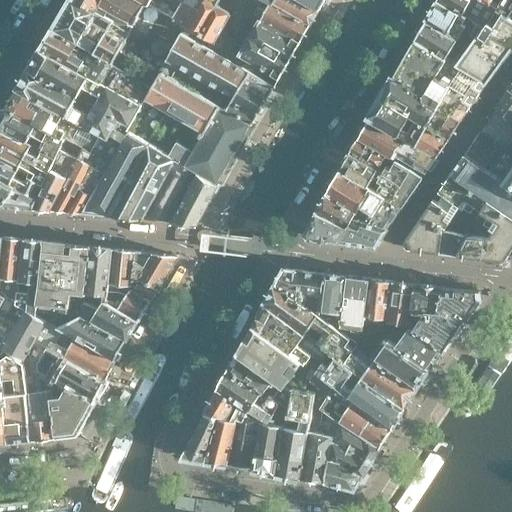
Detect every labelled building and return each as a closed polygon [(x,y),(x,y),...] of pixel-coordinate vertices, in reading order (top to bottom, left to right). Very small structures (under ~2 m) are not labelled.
[(112,35),(118,24),(108,18),(74,0),(70,0),(54,28),(111,58),(113,59),(123,41),(112,35)] [(144,2),(140,0),(74,0),(108,18),(115,6),(136,17),(144,2)] [(215,2),(215,0),(140,0),(144,2),(152,6),(155,0),(179,0),(185,3),(175,19),(214,41),(232,11),(215,2)] [(311,24),(269,0),(264,9),(258,6),(253,13),(262,18),(301,40),(302,38),(301,38),(303,35),(304,35),(304,34),(306,31),(311,24)] [(320,9),(303,0),(267,0),(269,0),(311,24),(320,9)] [(303,0),(320,9),(325,0),(303,0)] [(487,82),(511,48),(511,17),(510,16),(498,9),(492,6),(482,0),(473,0),(464,16),(469,20),(482,28),(461,58),(452,52),(459,40),(427,20),(416,39),(487,82)] [(469,20),(464,16),(438,1),(438,0),(433,0),(431,5),(434,7),(427,20),(459,40),(461,41),(467,32),(463,30),(469,20)] [(464,16),(473,0),(438,0),(438,1),(464,16)] [(511,12),(511,0),(482,0),(492,6),(495,0),(501,0),(503,1),(498,9),(510,16),(511,12)] [(274,86),(301,40),(262,18),(240,56),(239,55),(235,64),(274,86)] [(111,58),(54,28),(41,49),(100,78),(111,58)] [(274,86),(235,64),(179,33),(165,58),(232,94),(224,108),(252,124),(253,123),(254,122),(254,121),(258,113),(260,112),(260,111),(260,110),(261,109),(261,106),(259,106),(263,100),(264,101),(265,101),(266,99),(268,99),(268,98),(268,96),(273,88),(274,88),(275,87),(274,86)] [(487,82),(416,39),(415,41),(415,43),(413,47),(411,48),(400,66),(401,68),(399,72),(396,73),(396,74),(421,90),(420,93),(442,107),(461,119),(487,82)] [(153,79),(113,59),(111,58),(100,78),(41,49),(30,70),(131,119),(144,98),(153,79)] [(131,119),(30,70),(19,89),(19,90),(19,89),(19,90),(104,131),(113,135),(122,139),(126,133),(124,131),(131,119)] [(170,221),(199,173),(218,184),(218,183),(228,166),(242,141),(252,124),(224,108),(158,71),(153,79),(144,98),(200,129),(189,149),(175,141),(167,155),(126,133),(122,139),(105,171),(104,170),(82,212),(170,221)] [(442,107),(420,93),(421,90),(396,74),(395,76),(393,80),(393,79),(386,92),(384,96),(383,95),(382,97),(409,114),(419,120),(429,127),(442,107)] [(511,118),(511,91),(508,89),(496,107),(495,107),(511,118)] [(104,131),(19,90),(9,105),(8,107),(71,136),(86,143),(95,147),(104,131)] [(405,122),(409,114),(382,97),(374,112),(370,110),(366,116),(370,118),(416,145),(429,127),(419,120),(414,128),(405,122)] [(71,136),(8,107),(4,105),(1,110),(5,112),(0,121),(0,125),(28,138),(33,130),(45,136),(41,145),(46,147),(61,154),(63,150),(71,136)] [(450,138),(461,119),(442,107),(429,127),(449,139),(450,138)] [(511,118),(495,107),(481,129),(479,132),(497,144),(509,152),(511,147),(511,118)] [(416,145),(370,118),(358,139),(391,158),(396,150),(429,169),(436,157),(416,145)] [(31,148),(34,141),(28,138),(0,125),(0,143),(55,167),(55,166),(61,154),(46,147),(42,154),(31,148)] [(436,157),(449,139),(429,127),(416,145),(436,157)] [(483,166),(497,144),(479,132),(465,154),(483,166)] [(82,212),(104,170),(105,171),(122,139),(113,135),(104,151),(100,158),(97,156),(68,210),(82,212)] [(391,158),(358,139),(350,153),(382,173),(387,165),(391,158)] [(55,167),(0,143),(0,159),(20,168),(21,169),(24,163),(34,167),(31,173),(47,180),(50,176),(55,167)] [(68,210),(97,156),(100,158),(104,151),(95,147),(86,143),(78,158),(51,208),(68,210)] [(51,208),(78,158),(63,150),(61,154),(55,166),(64,170),(58,180),(50,176),(47,180),(41,193),(34,206),(35,206),(35,207),(36,207),(39,206),(44,208),(51,209),(51,208)] [(382,173),(350,153),(341,169),(367,185),(372,175),(378,179),(382,173)] [(511,214),(511,169),(505,180),(483,166),(465,154),(450,173),(489,200),(511,214)] [(17,175),(20,168),(0,159),(0,174),(15,181),(41,193),(47,180),(31,173),(28,180),(17,175)] [(424,177),(396,161),(392,168),(387,165),(382,173),(413,192),(424,177)] [(388,197),(378,191),(367,185),(341,169),(332,184),(329,182),(327,186),(330,188),(328,192),(358,211),(353,219),(375,224),(378,220),(374,216),(388,197)] [(195,223),(217,184),(218,184),(199,173),(170,221),(195,223)] [(413,192),(382,173),(378,179),(377,181),(382,184),(378,191),(388,197),(403,206),(413,192)] [(477,217),(489,200),(450,173),(439,191),(444,195),(439,203),(450,210),(439,227),(438,228),(438,229),(438,230),(438,231),(439,232),(439,233),(440,233),(440,234),(441,234),(460,206),(477,217)] [(3,204),(15,181),(0,174),(0,202),(1,202),(0,203),(1,203),(1,204),(3,204)] [(34,206),(41,193),(15,181),(3,204),(4,203),(34,206)] [(358,211),(328,192),(317,212),(349,226),(353,219),(358,211)] [(380,242),(389,228),(403,206),(388,197),(374,216),(378,220),(375,224),(353,219),(349,226),(341,240),(343,240),(347,240),(347,241),(375,244),(380,242)] [(450,210),(439,203),(436,201),(433,199),(405,240),(405,244),(406,247),(410,249),(440,252),(442,234),(441,234),(440,234),(440,233),(439,233),(439,232),(438,231),(438,230),(438,229),(438,228),(439,227),(450,210)] [(511,214),(489,200),(477,217),(492,227),(483,239),(489,240),(505,248),(510,240),(511,240),(511,214)] [(341,240),(349,226),(317,212),(316,214),(313,220),(311,222),(311,223),(308,229),(306,231),(307,231),(307,232),(309,232),(310,235),(309,235),(309,236),(309,237),(312,237),(319,237),(319,238),(322,238),(329,239),(332,239),(332,238),(339,239),(338,240),(341,241),(341,240)] [(460,255),(466,237),(442,234),(440,252),(460,255)] [(14,273),(16,266),(24,239),(4,236),(0,249),(0,293),(8,298),(11,285),(0,281),(0,280),(3,270),(14,273)] [(506,248),(505,248),(489,240),(483,239),(466,237),(460,255),(501,259),(505,259),(507,257),(508,254),(508,250),(506,248)] [(26,309),(44,241),(24,239),(16,266),(27,268),(22,282),(13,279),(11,285),(8,298),(15,303),(26,309)] [(83,285),(90,246),(67,243),(44,241),(26,309),(47,322),(48,320),(54,323),(78,314),(80,300),(81,297),(66,294),(68,283),(83,285)] [(106,287),(113,248),(90,246),(83,285),(81,297),(80,300),(88,304),(91,290),(99,291),(99,296),(104,297),(106,287)] [(128,292),(129,288),(136,251),(113,248),(106,287),(117,290),(119,279),(124,280),(123,291),(128,292)] [(158,289),(170,268),(178,255),(136,251),(129,288),(133,290),(140,277),(158,289)] [(321,315),(325,273),(286,268),(285,267),(277,283),(321,315)] [(344,331),(347,275),(325,272),(325,273),(321,315),(344,331)] [(367,318),(370,278),(347,275),(344,331),(358,341),(359,340),(360,337),(367,318)] [(158,289),(140,277),(133,290),(151,299),(152,300),(158,289)] [(386,331),(393,281),(370,278),(367,318),(386,331)] [(409,324),(411,309),(416,283),(393,281),(386,331),(386,333),(387,334),(393,339),(397,342),(409,324)] [(344,331),(321,315),(277,283),(265,304),(306,331),(312,322),(324,331),(318,339),(329,347),(347,359),(358,341),(344,331)] [(441,312),(444,286),(436,285),(424,284),(416,283),(411,309),(425,310),(441,312)] [(445,348),(479,298),(480,298),(478,290),(477,290),(444,286),(441,312),(425,310),(414,327),(445,348)] [(151,299),(133,290),(129,288),(128,292),(123,291),(117,290),(106,287),(104,297),(104,300),(139,319),(151,299)] [(0,312),(7,316),(15,303),(8,298),(0,293),(0,312)] [(139,319),(104,300),(98,310),(88,304),(80,300),(78,314),(88,319),(90,317),(128,338),(139,319)] [(25,362),(47,322),(26,309),(15,303),(7,316),(0,312),(0,375),(4,375),(2,350),(25,362)] [(318,339),(306,331),(265,304),(254,325),(314,367),(329,347),(318,339)] [(190,353),(201,358),(222,320),(223,319),(223,317),(222,316),(222,315),(221,314),(220,313),(219,312),(218,312),(217,312),(215,312),(214,312),(213,313),(212,314),(211,315),(190,353)] [(128,338),(90,317),(88,319),(78,314),(54,323),(116,359),(117,359),(128,338)] [(431,368),(397,342),(393,339),(386,349),(380,344),(387,334),(386,333),(386,331),(367,318),(360,337),(362,340),(374,352),(377,354),(418,387),(431,368)] [(80,433),(96,403),(94,402),(94,401),(64,381),(50,373),(40,367),(51,348),(105,380),(114,363),(115,360),(116,360),(116,359),(54,323),(48,320),(47,322),(25,362),(34,438),(58,436),(80,433)] [(445,348),(414,327),(409,324),(397,342),(431,368),(445,348)] [(314,367),(254,325),(239,351),(295,389),(295,387),(299,388),(314,367)] [(418,387),(377,354),(370,365),(356,352),(362,340),(360,337),(359,340),(358,341),(347,359),(405,406),(418,387)] [(458,415),(471,424),(511,362),(511,344),(510,345),(509,345),(507,345),(505,346),(504,347),(503,348),(501,350),(458,415)] [(393,427),(405,406),(347,359),(329,347),(314,367),(326,375),(338,385),(393,427)] [(105,380),(51,348),(40,367),(50,373),(57,362),(70,371),(64,381),(94,401),(105,380)] [(34,438),(25,362),(2,350),(4,375),(11,440),(13,440),(31,438),(34,438)] [(295,389),(239,351),(231,366),(267,392),(274,383),(280,388),(274,397),(285,405),(291,409),(295,389)] [(135,421),(136,419),(163,362),(163,361),(163,360),(163,358),(162,357),(162,356),(161,355),(160,355),(158,354),(157,354),(156,354),(155,355),(154,355),(153,356),(152,357),(123,413),(122,416),(122,418),(121,420),(121,422),(121,424),(122,427),(123,429),(125,428),(127,427),(128,426),(130,425),(132,424),(133,423),(135,421)] [(261,400),(267,392),(231,366),(223,380),(219,378),(215,385),(219,388),(239,401),(242,403),(251,409),(265,420),(271,424),(285,405),(274,397),(273,396),(266,404),(261,400)] [(301,477),(317,398),(324,404),(338,385),(326,375),(314,367),(299,388),(295,387),(295,389),(291,409),(278,472),(301,477)] [(0,441),(11,440),(4,375),(0,375),(0,441)] [(393,427),(338,385),(324,404),(381,448),(393,427)] [(228,416),(239,401),(219,388),(211,403),(207,401),(202,409),(206,411),(216,417),(221,411),(228,416)] [(381,448),(324,404),(317,398),(301,477),(326,482),(331,461),(348,464),(348,467),(364,474),(365,475),(365,474),(381,448)] [(229,463),(238,423),(247,424),(251,409),(242,403),(232,418),(228,416),(221,411),(216,417),(206,459),(229,463)] [(278,472),(291,409),(285,405),(271,424),(265,420),(254,467),(278,472)] [(254,467),(265,420),(251,409),(247,424),(238,423),(229,463),(254,467)] [(206,459),(216,417),(206,411),(183,454),(182,456),(206,459)] [(116,438),(90,498),(91,499),(91,501),(92,502),(92,503),(94,504),(95,505),(96,505),(98,505),(99,505),(100,505),(102,504),(103,504),(104,503),(132,443),(132,442),(132,441),(132,439),(132,438),(131,437),(131,436),(130,435),(129,434),(126,433),(125,432),(123,432),(122,433),(120,433),(119,434),(118,434),(117,435),(116,437),(116,438)] [(413,511),(454,449),(454,447),(454,445),(453,444),(453,442),(452,441),(451,440),(450,439),(448,438),(447,437),(445,437),(443,437),(442,437),(440,438),(439,438),(437,439),(436,441),(435,442),(392,510),(392,511),(413,511)] [(369,477),(365,474),(365,475),(364,474),(348,467),(348,464),(331,461),(326,482),(356,489),(360,490),(369,477)] [(175,509),(192,511),(234,511),(236,505),(178,496),(175,509)]
